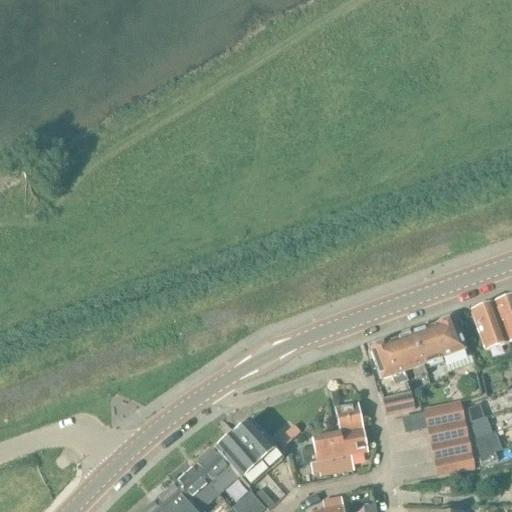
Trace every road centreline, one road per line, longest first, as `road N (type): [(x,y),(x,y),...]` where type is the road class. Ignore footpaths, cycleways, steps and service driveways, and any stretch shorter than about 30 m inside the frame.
road 1 (track): [(408,0),(342,29),(0,231)]
road 2 (tertiary): [(213,388),(275,350),(511,264)]
road 3 (residential): [(382,480),(372,392),(355,377),(329,373),(235,403),(213,388)]
road 4 (unclassified): [(118,464),(67,434),(0,452)]
road 5 (tertiary): [(118,464),(213,388)]
